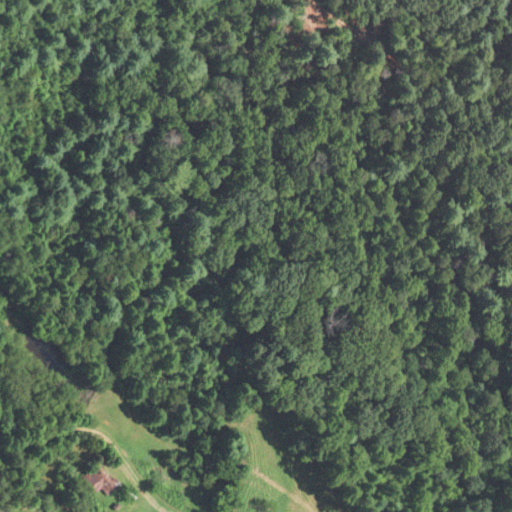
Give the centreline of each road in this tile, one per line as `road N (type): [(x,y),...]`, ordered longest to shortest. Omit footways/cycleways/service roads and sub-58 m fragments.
road 1 (residential): [(178,511),(140,469),(55,423),(0,446)]
road 2 (residential): [(511,366),(463,303),(433,243)]
